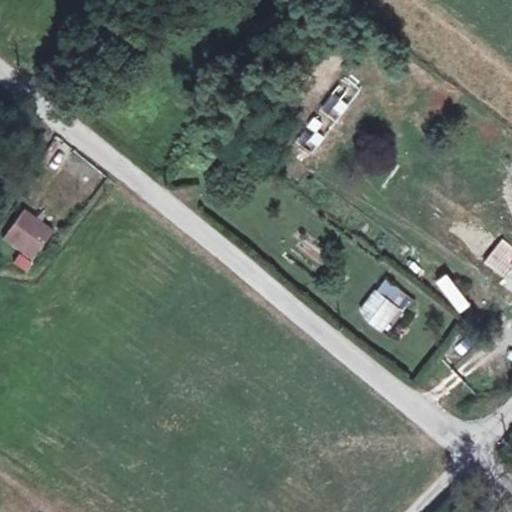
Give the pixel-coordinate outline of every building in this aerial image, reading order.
[(80,160),(69,173),(94,193),(105,179),(80,160)] [(31,223),(3,205),(0,209),(0,241),(12,250),(31,223)] [(501,277),(511,264),(511,245),(491,269),(501,277)] [(457,314),(471,306),(451,272),(437,280),(457,314)] [(383,277),(359,314),(387,333),(411,295),(383,277)]
